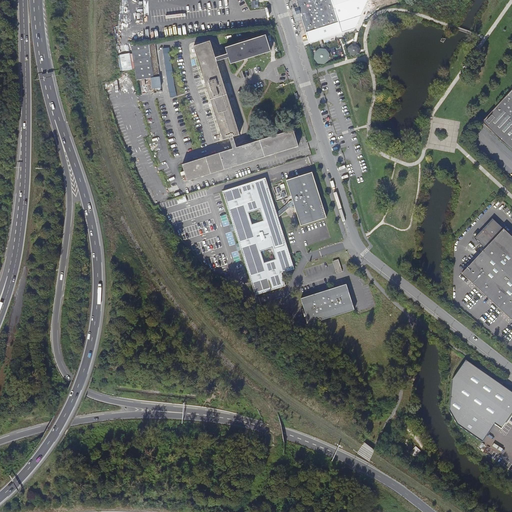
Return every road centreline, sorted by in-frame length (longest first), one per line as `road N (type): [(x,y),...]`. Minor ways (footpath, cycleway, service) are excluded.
road 1 (trunk): [(0,496),(60,424),(93,333),(92,223),(57,118)]
road 2 (trunk): [(188,415),(101,398),(58,361),(55,317),(69,207),(57,118)]
road 3 (unclassified): [(278,0),(363,253)]
road 4 (trunk): [(432,511),(375,471),(291,435),(188,415)]
road 5 (trunk): [(23,0),(25,158),(16,257)]
road 6 (unclassified): [(334,511),(394,406),(410,318)]
road 7 (trunk): [(188,415),(80,418),(0,440)]
road 8 (unclassified): [(363,253),(511,370)]
road 9 (trunk): [(57,118),(35,0)]
road 10 (unclassified): [(410,318),(511,379)]
